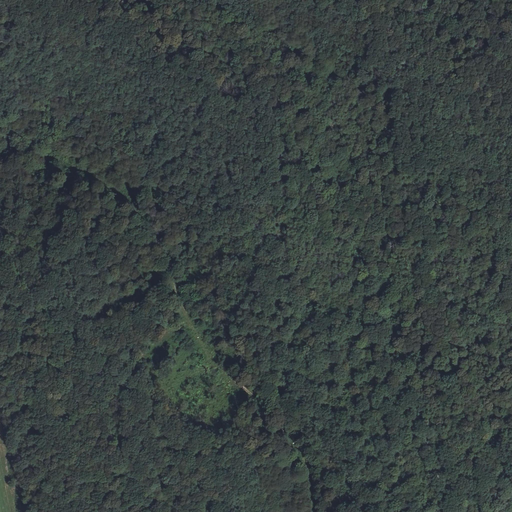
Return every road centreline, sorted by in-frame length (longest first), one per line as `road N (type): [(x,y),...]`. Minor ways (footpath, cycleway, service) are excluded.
road 1 (track): [(433,467),(368,181),(253,24),(207,0)]
road 2 (track): [(0,153),(50,155),(95,174),(129,201),(155,231),(181,310),(205,352),(296,447),(308,470),(312,511)]
road 3 (track): [(0,382),(63,426),(121,511)]
